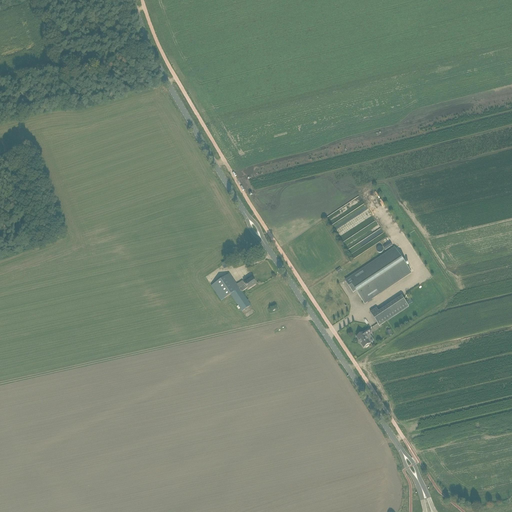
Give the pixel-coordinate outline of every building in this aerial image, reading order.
[(360,224),(355,216),(368,209),(365,203),(358,207),(354,200),(327,216),(339,237),(360,224)] [(387,251),(393,248),(377,220),(342,241),(352,257),(381,240),(387,251)] [(345,281),(353,293),(356,291),(364,304),(411,273),(395,248),(345,281)] [(211,286),(221,301),(230,295),(242,312),(250,306),(241,292),(247,288),(248,290),(255,285),(251,279),(244,284),(245,285),(239,289),(229,274),(211,286)] [(370,313),(379,326),(409,307),(402,297),(376,314),(373,310),(370,313)] [(356,337),(364,348),(366,347),(366,348),(369,346),(369,345),(370,344),(368,340),(369,339),(370,338),(370,337),(370,336),(369,335),(371,333),(369,329),(365,332),(366,332),(364,333),(363,333),(356,337)]
